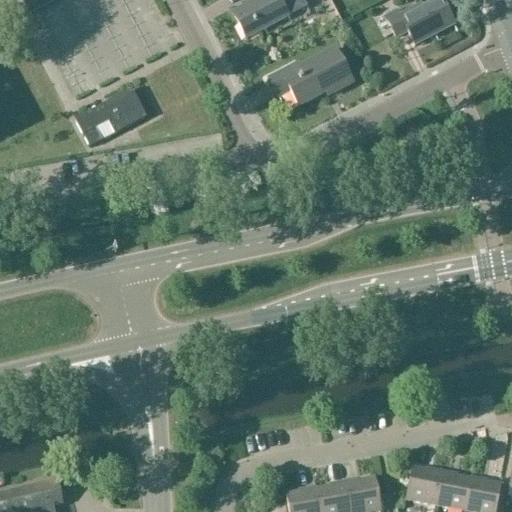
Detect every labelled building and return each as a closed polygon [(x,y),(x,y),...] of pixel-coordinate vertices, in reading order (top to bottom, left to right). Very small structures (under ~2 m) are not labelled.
[(0,0),(0,51),(26,38),(16,18),(0,26),(0,0)] [(20,0),(29,16),(58,0),(20,0)] [(278,0),(262,0),(254,5),(233,16),(247,42),(289,19),(278,0)] [(251,0),(254,5),(262,0),(278,0),(289,19),(306,10),(300,0),(251,0)] [(385,20),(387,24),(397,42),(408,36),(415,49),(454,28),(440,0),(401,21),(398,14),(385,20)] [(334,96),(352,87),(334,53),(293,74),(291,70),(268,82),(277,98),(288,92),(298,110),(332,93),(334,96)] [(74,123),(88,151),(145,121),(130,93),(74,123)] [(504,183),(511,177),(511,162),(511,161),(496,172),(504,183)] [(405,503),(435,509),(441,474),(434,473),(433,475),(411,470),(405,503)] [(441,474),(435,509),(450,511),(464,511),(471,480),(470,480),(470,482),(449,478),(449,476),(441,474)] [(479,482),(471,480),(464,511),(495,511),(501,488),(478,483),(479,482)] [(352,483),(344,484),(349,511),(380,511),(375,481),(352,485),(352,483)] [(0,511),(52,511),(52,509),(63,506),(57,483),(0,496),(0,511)] [(314,492),(318,511),(349,511),(344,484),(336,486),(337,488),(315,491),(314,492)] [(318,511),(314,492),(315,491),(315,490),(299,493),(299,495),(285,497),(287,507),(277,509),(274,511),(318,511)]
